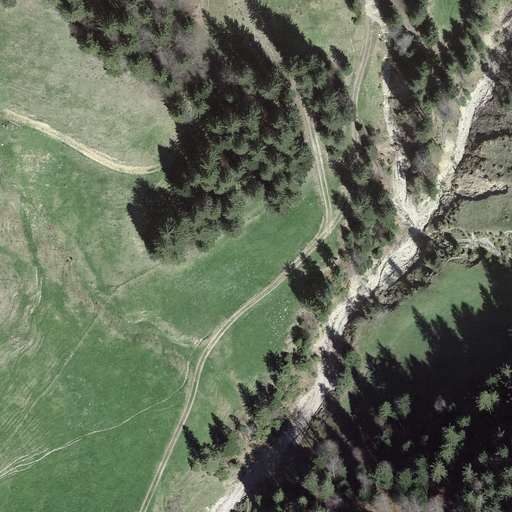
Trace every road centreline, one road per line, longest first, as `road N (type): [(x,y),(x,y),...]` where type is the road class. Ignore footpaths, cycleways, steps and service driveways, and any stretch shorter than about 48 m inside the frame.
road 1 (track): [(249,0),(301,89),(327,222),(210,343),(138,511)]
road 2 (track): [(4,115),(119,167),(145,170),(170,159),(211,100),(205,0)]
road 3 (track): [(380,0),(367,22),(356,87),(353,182),(322,233)]
